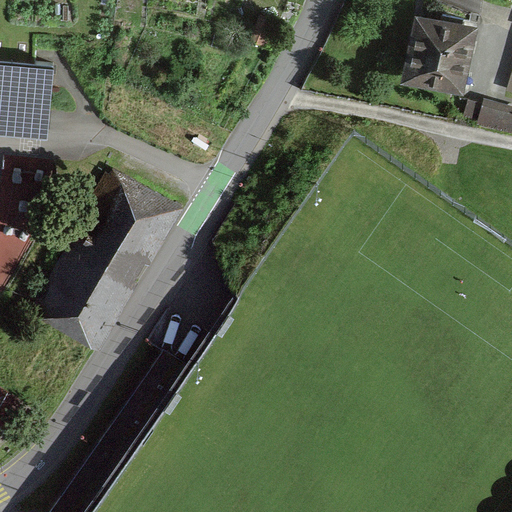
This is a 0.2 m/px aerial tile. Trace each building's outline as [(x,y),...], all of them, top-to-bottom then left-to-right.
[(478,21),(415,7),(400,74),(464,88),(478,21)] [(54,58),(0,53),(0,125),(48,130),(54,58)] [(511,103),(483,97),(482,101),(469,97),(465,111),(476,113),(475,120),(511,129),(511,103)] [(511,511),(511,239),(331,122),(77,511),(511,511)] [(185,213),(106,167),(20,312),(99,358),(185,213)]
